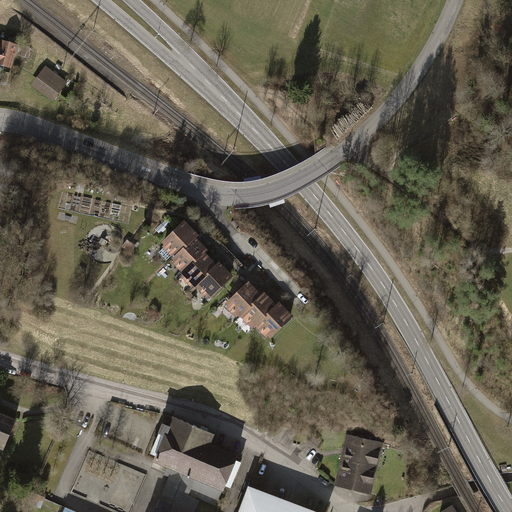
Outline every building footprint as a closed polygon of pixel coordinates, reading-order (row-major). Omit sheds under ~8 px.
[(0,70),(9,73),(16,50),(0,46),(0,47),(0,70)] [(67,87),(44,69),(30,87),(53,104),(67,87)] [(156,248),(169,261),(190,241),(193,238),(180,225),(156,248)] [(167,263),(180,277),(200,257),(203,254),(190,241),(169,261),(167,263)] [(133,248),(125,242),(119,249),(127,255),(133,248)] [(177,280),(190,293),(192,290),(213,270),(200,257),(180,277),(177,280)] [(192,290),(205,304),(229,281),(216,268),(213,270),(192,290)] [(219,309),(232,322),(234,320),(255,299),(243,286),(219,309)] [(234,320),(247,333),(250,331),(271,310),(258,297),(255,299),(234,320)] [(250,331),(263,344),(286,321),(274,308),(271,310),(250,331)] [(0,414),(0,446),(4,448),(16,421),(0,414)] [(222,491),(237,456),(209,444),(214,432),(173,416),(168,428),(163,426),(157,439),(162,441),(153,463),(170,470),(222,491)] [(381,446),(344,437),(332,487),(368,496),(381,446)] [(153,511),(154,511),(193,511),(199,498),(217,505),(222,491),(170,470),(153,511)] [(309,511),(250,490),(241,511),(309,511)]
